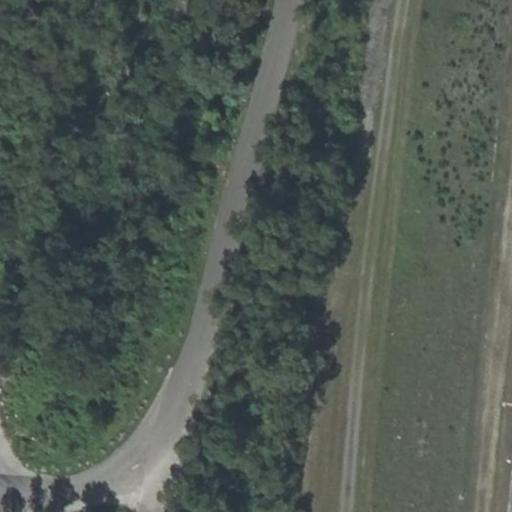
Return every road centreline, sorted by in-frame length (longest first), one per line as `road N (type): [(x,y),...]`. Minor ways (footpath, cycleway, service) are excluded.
road 1 (track): [(407,0),(369,260),(349,511)]
road 2 (unclassified): [(172,457),(291,0)]
road 3 (track): [(480,511),(511,216)]
road 4 (unclassified): [(0,502),(48,499),(95,486),(148,456),(172,457)]
